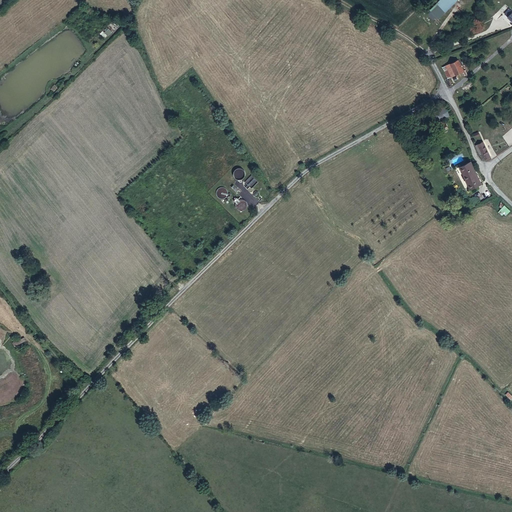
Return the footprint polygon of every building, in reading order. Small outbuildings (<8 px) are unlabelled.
[(441,0),(431,11),(437,17),(454,0),(441,0)] [(104,31),(108,35),(112,32),(108,27),(104,31)] [(450,65),(443,69),(449,80),(456,76),(450,65)] [(481,145),(485,153),(486,156),(492,152),(486,142),(481,145)] [(452,165),(463,159),(461,155),(450,162),(452,165)] [(473,163),(463,168),(474,189),(484,184),(473,163)] [(251,175),(245,182),(252,189),(258,182),(251,175)] [(504,205),(499,212),(505,217),(511,210),(504,205)]
